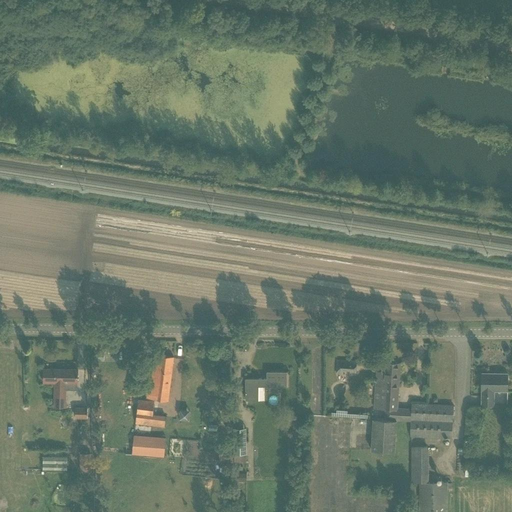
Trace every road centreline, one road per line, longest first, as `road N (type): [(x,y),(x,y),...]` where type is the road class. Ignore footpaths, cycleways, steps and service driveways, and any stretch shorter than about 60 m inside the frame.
road 1 (tertiary): [(511,333),(0,328)]
road 2 (track): [(341,19),(511,48)]
